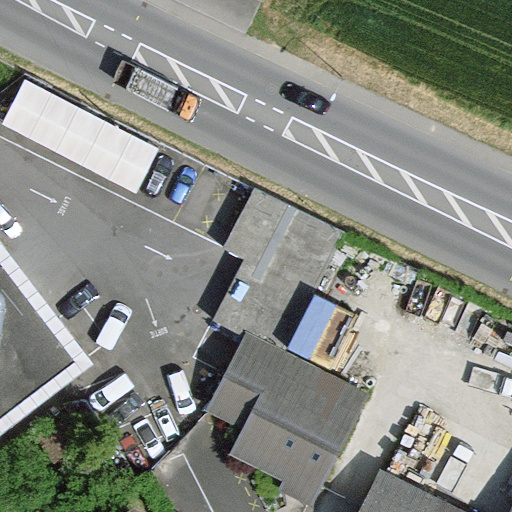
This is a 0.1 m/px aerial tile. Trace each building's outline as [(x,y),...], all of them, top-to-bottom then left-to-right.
[(36,72),(14,117),(150,186),(173,141),(36,72)] [(193,358),(226,374),(247,334),(284,352),(344,233),(253,188),(223,247),(243,258),(193,358)] [(0,416),(90,353),(0,241),(0,416)] [(311,500),(365,394),(284,352),(247,334),(226,374),(211,404),(248,423),(235,450),(288,477),(283,486),(311,500)] [(511,511),(511,499),(505,511),(459,511),(377,470),(357,511),(511,511)]
